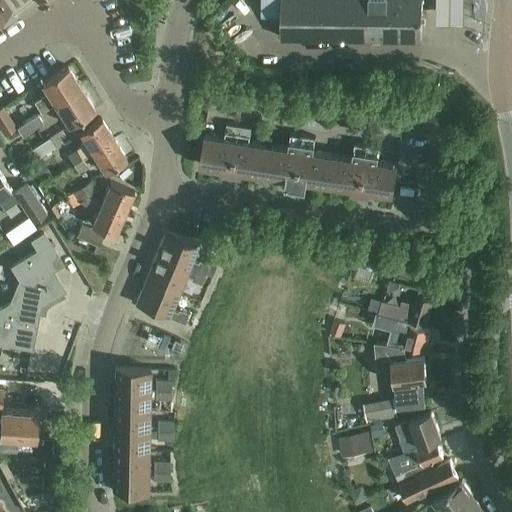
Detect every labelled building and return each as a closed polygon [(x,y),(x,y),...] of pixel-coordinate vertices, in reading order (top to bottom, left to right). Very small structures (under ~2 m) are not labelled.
[(0,0),(0,23),(3,28),(17,18),(13,12),(2,0),(0,0)] [(2,0),(13,12),(28,0),(2,0)] [(281,0),(281,37),(421,40),(422,3),(430,3),(430,0),(281,0)] [(435,0),(435,15),(443,15),(462,16),(462,0),(435,0)] [(55,73),(53,74),(41,82),(47,92),(33,102),(39,112),(54,103),(80,86),(67,65),(55,73)] [(94,108),(80,86),(54,103),(68,124),(94,108)] [(211,90),(209,103),(227,105),(229,93),(211,90)] [(0,126),(5,134),(16,127),(2,105),(0,106),(0,126)] [(28,119),(37,113),(32,105),(23,111),(28,119)] [(368,119),(403,124),(405,111),(370,106),(368,119)] [(37,113),(28,119),(14,128),(19,136),(42,121),(37,113)] [(86,142),(67,154),(72,163),(81,158),(92,151),(113,138),(101,118),(79,131),(86,142)] [(224,137),(204,134),(200,164),(222,167),(221,173),(231,174),(242,176),(242,170),(264,174),(269,144),(249,141),(251,127),(226,123),(224,137)] [(269,144),(264,174),(286,177),(285,182),(306,185),(306,180),(328,183),(333,154),(313,151),(315,136),(290,133),(288,147),(269,144)] [(113,138),(92,151),(104,171),(126,158),(113,138)] [(51,140),(33,151),(39,160),(57,149),(51,140)] [(371,190),(393,193),(397,163),(377,160),(380,146),(355,142),(352,157),(333,154),(328,183),(350,187),(350,192),(360,193),(370,195),(371,190)] [(81,158),(72,163),(78,172),(79,172),(87,166),(81,158)] [(0,172),(0,205),(1,205),(6,213),(21,203),(13,192),(10,187),(0,172)] [(110,180),(100,201),(123,212),(133,190),(110,180)] [(46,213),(26,183),(13,192),(33,222),(46,213)] [(92,183),(83,189),(89,198),(98,192),(92,183)] [(83,189),(74,194),(80,203),(89,198),(83,189)] [(123,212),(100,201),(90,223),(114,233),(123,212)] [(76,234),(88,240),(98,244),(103,233),(81,223),(76,234)] [(166,228),(155,253),(204,274),(208,264),(199,260),(197,263),(192,260),(199,242),(166,228)] [(38,251),(13,266),(23,283),(18,286),(16,294),(17,300),(16,300),(0,309),(0,341),(32,349),(38,318),(36,317),(39,307),(38,306),(64,290),(47,262),(57,256),(44,234),(32,241),(38,251)] [(155,253),(145,278),(179,292),(186,274),(192,276),(190,279),(200,283),(204,274),(155,253)] [(135,303),(169,317),(169,316),(184,323),(188,313),(178,309),(177,311),(172,309),(179,292),(145,278),(135,303)] [(399,283),(390,280),(387,289),(390,290),(398,286),(399,283)] [(378,312),(378,313),(390,317),(410,323),(411,321),(425,326),(433,301),(415,295),(410,314),(405,312),(401,309),(382,303),(383,300),(382,300),(378,311),(378,312)] [(378,313),(374,325),(375,325),(376,323),(408,331),(404,346),(403,347),(405,347),(422,351),(428,330),(410,325),(410,323),(390,317),(378,313)] [(333,320),(329,333),(341,337),(345,324),(333,320)] [(163,333),(157,345),(164,348),(170,336),(163,333)] [(174,337),(172,344),(178,346),(180,340),(174,337)] [(406,358),(405,347),(403,347),(404,346),(375,342),(377,369),(392,368),(394,383),(426,380),(425,356),(406,358)] [(114,366),(114,387),(149,388),(149,367),(114,366)] [(155,388),(171,389),(172,379),(155,379),(155,388)] [(114,387),(113,408),(149,409),(149,388),(114,387)] [(155,398),(170,398),(171,398),(171,389),(155,388),(155,398)] [(383,417),(396,414),(394,398),(380,401),(383,417)] [(113,408),(113,428),(148,429),(149,409),(113,408)] [(0,415),(0,435),(34,438),(36,412),(1,409),(0,416),(0,415)] [(431,411),(395,424),(400,439),(416,434),(420,446),(418,447),(419,448),(419,449),(422,448),(422,447),(421,445),(441,438),(431,411)] [(157,420),(157,429),(173,430),(174,420),(157,420)] [(113,428),(113,449),(148,449),(148,429),(113,428)] [(157,439),(173,439),(173,430),(157,429),(157,439)] [(370,448),(367,432),(341,437),(344,453),(370,448)] [(412,466),(395,474),(400,484),(434,468),(434,467),(431,462),(434,461),(433,460),(443,457),(437,441),(422,447),(422,448),(419,449),(419,448),(418,447),(416,448),(416,446),(402,451),(404,456),(408,454),(412,466)] [(113,449),(112,469),(147,470),(148,449),(113,449)] [(434,467),(434,468),(400,484),(407,500),(458,476),(450,459),(434,467)] [(153,461),(153,470),(170,471),(170,461),(153,461)] [(147,491),(147,470),(112,469),(112,490),(147,491)] [(170,471),(153,470),(153,480),(169,480),(170,471)] [(433,501),(440,511),(485,511),(462,480),(433,501)]
